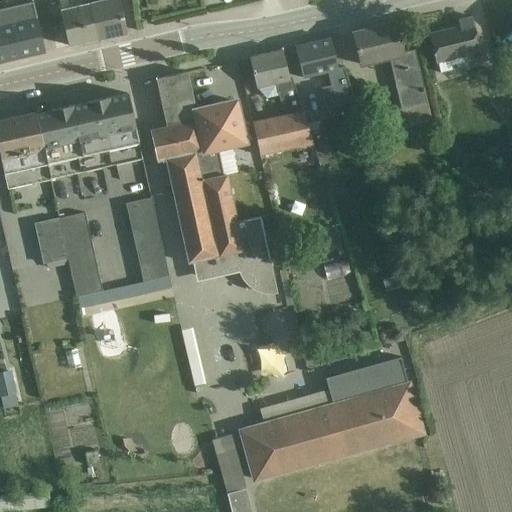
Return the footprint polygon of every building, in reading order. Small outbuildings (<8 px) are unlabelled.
[(0,60),(48,50),(36,0),(0,0),(0,6),(3,21),(0,21),(0,60)] [(101,39),(92,0),(61,0),(72,45),(101,39)] [(92,0),(101,39),(130,32),(122,0),(92,0)] [(438,71),(486,57),(474,16),(426,29),(438,71)] [(363,65),(408,54),(399,18),(354,29),(363,65)] [(304,76),(338,67),(330,34),(296,43),(304,76)] [(259,84),(288,78),(282,49),(253,55),(259,84)] [(226,176),(208,180),(205,155),(195,107),(187,73),(156,80),(166,126),(162,128),(150,131),(157,163),(165,161),(187,264),(191,263),(196,282),(237,275),(242,286),(250,293),(262,297),(274,296),(258,219),(236,224),(226,176)] [(109,147),(141,140),(129,90),(97,97),(109,147)] [(109,147),(97,97),(38,111),(49,161),(109,147)] [(195,107),(205,155),(248,145),(238,98),(195,107)] [(0,137),(8,171),(49,161),(38,111),(0,120),(0,137)] [(276,160),(330,155),(327,118),(272,124),(276,160)] [(59,269),(83,264),(92,310),(185,293),(168,199),(141,204),(156,286),(117,293),(103,214),(50,224),(59,269)] [(260,223),(268,261),(286,257),(278,219),(260,223)] [(235,429),(249,487),(423,438),(399,359),(324,380),(331,403),(235,429)] [(10,377),(16,401),(30,398),(25,373),(10,377)] [(248,511),(229,437),(209,442),(227,511),(248,511)]
